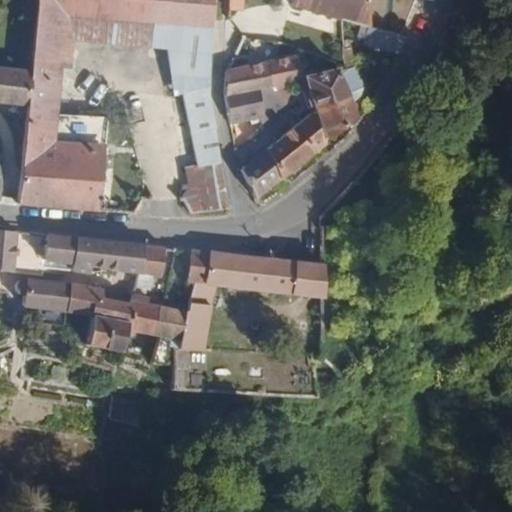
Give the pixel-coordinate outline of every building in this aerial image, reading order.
[(33,0),(26,73),(28,74),(26,102),(25,103),(24,103),(15,203),(95,209),(102,118),(75,117),(72,151),(48,150),(50,115),(58,39),(62,0),(33,0)] [(210,0),(62,0),(58,39),(176,47),(178,22),(209,25),(210,0)] [(226,0),(226,11),(237,10),(237,0),(226,0)] [(361,0),(288,0),(287,5),(361,26),(363,24),(361,0)] [(208,50),(209,25),(178,22),(176,47),(208,50)] [(389,32),(363,24),(361,26),(359,34),(374,40),(376,36),(385,40),(389,32)] [(337,53),(340,69),(349,64),(345,51),(337,53)] [(223,71),(222,94),(255,87),(266,85),(269,87),(296,81),(295,76),(289,57),(223,71)] [(310,105),(322,137),(351,115),(346,103),(356,95),(358,86),(349,64),(340,69),(331,69),(343,95),(310,105)] [(0,69),(0,100),(24,103),(25,103),(26,102),(28,74),(26,73),(0,69)] [(331,69),(299,75),(310,105),(343,95),(331,69)] [(266,85),(255,87),(258,112),(260,122),(261,130),(286,109),(269,87),(266,85)] [(255,87),(222,94),(222,98),(227,121),(245,117),(248,118),(248,124),(260,122),(258,112),(255,87)] [(306,113),(262,148),(274,176),(318,141),(306,113)] [(72,151),(75,117),(50,115),(48,150),(72,151)] [(262,148),(238,169),(250,197),(274,176),(262,148)] [(182,207),(185,212),(225,209),(218,162),(181,166),(183,185),(178,199),(182,207)] [(91,240),(72,238),(67,262),(70,263),(69,269),(84,272),(86,264),(91,240)] [(101,241),(91,240),(86,264),(96,266),(101,241)] [(122,243),(101,241),(96,266),(118,269),(122,243)] [(160,247),(140,245),(134,271),(154,274),(160,247)] [(12,248),(0,248),(0,267),(11,268),(12,248)] [(206,252),(187,251),(181,279),(189,281),(198,283),(201,284),(206,252)] [(262,258),(206,252),(201,284),(253,290),(262,258)] [(262,258),(253,290),(287,293),(290,262),(262,258)] [(287,293),(315,297),(316,265),(290,262),(287,293)] [(23,281),(20,303),(63,309),(66,286),(23,281)] [(189,281),(185,303),(193,304),(198,283),(189,281)] [(66,286),(63,309),(77,311),(81,286),(66,286)] [(77,311),(77,312),(87,314),(92,289),(81,286),(77,311)] [(87,314),(81,345),(116,351),(121,329),(126,304),(101,299),(102,290),(92,289),(87,314)] [(126,304),(121,329),(151,334),(157,306),(127,300),(126,304)] [(181,311),(180,311),(177,325),(198,329),(200,329),(205,307),(193,304),(185,303),(183,309),(181,311)] [(157,306),(151,334),(145,360),(161,364),(164,347),(173,347),(177,325),(180,311),(157,306)] [(177,325),(173,347),(195,348),(200,329),(198,329),(177,325)] [(109,415),(136,419),(138,397),(113,392),(110,407),(109,415)]
